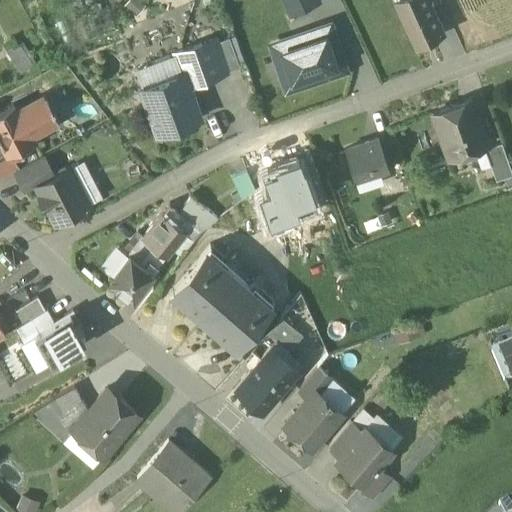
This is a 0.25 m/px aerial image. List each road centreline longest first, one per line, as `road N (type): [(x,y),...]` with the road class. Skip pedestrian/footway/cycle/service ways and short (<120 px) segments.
road 1 (residential): [(51,256),(66,237),(227,158),(511,51)]
road 2 (residential): [(331,511),(51,256)]
